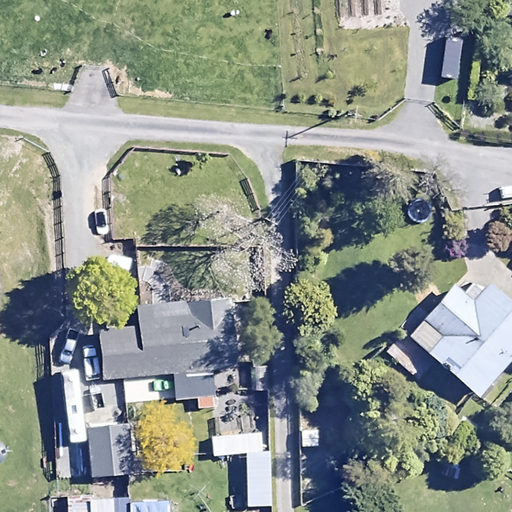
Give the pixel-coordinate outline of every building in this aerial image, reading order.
[(511,355),(511,310),(475,278),(461,294),(452,286),(407,336),(475,397),(511,355)] [(234,367),(228,300),(136,308),(137,327),(98,331),(102,379),(234,367)] [(425,365),(390,336),(378,349),(414,379),(425,365)] [(127,427),(86,429),(88,476),(129,474),(127,427)] [(260,452),(259,433),(209,436),(210,455),(260,452)] [(112,511),(113,500),(87,501),(87,511),(112,511)]
